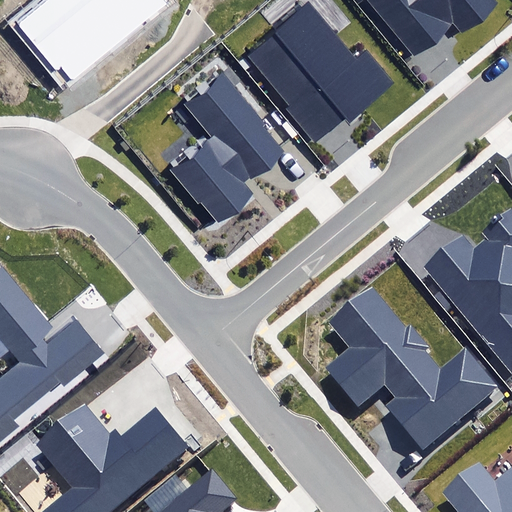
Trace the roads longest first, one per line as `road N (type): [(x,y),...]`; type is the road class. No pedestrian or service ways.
road 1 (residential): [(209,342),(511,91)]
road 2 (residential): [(0,165),(52,187),(117,236),(209,342)]
road 3 (residential): [(209,342),(348,511)]
